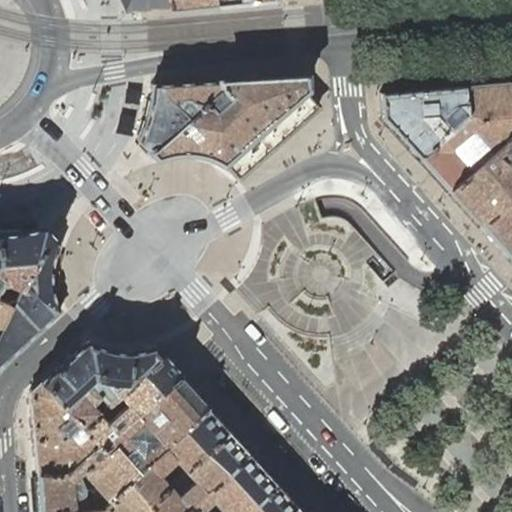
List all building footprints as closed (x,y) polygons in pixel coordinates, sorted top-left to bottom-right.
[(220,89),(149,151),(155,157),(179,152),(202,154),(222,162),(237,180),(320,107),(304,89),(306,88),(305,74),(219,79),(220,89)] [(137,139),(149,151),(220,89),(219,79),(151,83),(150,86),(150,89),(149,92),(149,95),(149,98),(148,102),(147,105),(147,108),(146,111),(145,114),(144,117),(143,120),(142,123),(141,126),(140,130),(139,133),(138,136),(137,139)] [(511,96),(510,80),(461,85),(463,116),(418,156),(449,190),(507,136),(511,131),(511,96)] [(463,116),(461,85),(379,92),(381,115),(418,156),(463,116)] [(511,141),(507,136),(449,190),(479,223),(511,192),(511,141)] [(511,192),(479,223),(502,249),(509,256),(511,253),(511,192)] [(0,291),(1,290),(1,289),(2,288),(2,287),(1,286),(3,285),(4,285),(5,285),(5,284),(6,284),(18,290),(23,281),(35,258),(55,239),(51,234),(49,232),(42,225),(28,229),(17,231),(5,232),(0,232),(0,291)] [(59,244),(55,239),(35,258),(23,281),(55,315),(59,311),(57,306),(56,302),(54,298),(53,293),(52,289),(52,284),(51,279),(51,275),(51,271),(51,268),(52,264),(52,261),(53,258),(54,255),(55,252),(56,250),(58,247),(59,244)] [(0,365),(38,330),(55,315),(23,281),(18,290),(14,300),(13,300),(12,299),(11,299),(10,300),(9,300),(8,300),(7,302),(11,305),(1,324),(0,326),(0,365)] [(0,298),(7,302),(8,300),(9,300),(10,300),(11,299),(12,299),(13,300),(14,300),(18,290),(6,284),(5,284),(5,285),(4,285),(3,285),(1,286),(2,287),(2,288),(1,289),(1,290),(0,291),(0,298)] [(0,298),(0,322),(1,324),(11,305),(7,302),(0,298)] [(85,338),(40,380),(81,424),(96,409),(97,408),(106,400),(117,390),(158,353),(157,353),(151,345),(148,346),(145,347),(142,348),(139,349),(136,350),(133,350),(130,351),(127,351),(124,351),(120,350),(115,350),(110,349),(106,348),(102,346),(97,345),(93,343),(89,341),(85,338)] [(96,409),(81,424),(100,444),(115,430),(134,413),(178,372),(159,351),(157,353),(158,353),(117,390),(106,400),(97,408),(96,409)] [(115,430),(100,444),(98,446),(130,480),(139,471),(138,471),(148,462),(163,448),(164,447),(207,407),(207,408),(209,407),(178,372),(134,413),(115,430)] [(81,424),(40,380),(28,391),(35,474),(67,471),(71,471),(77,466),(98,446),(100,444),(81,424)] [(139,471),(130,480),(149,501),(167,484),(183,470),(227,429),(207,408),(207,407),(164,447),(163,448),(148,462),(138,471),(139,471)] [(247,451),(227,429),(183,470),(167,484),(149,501),(158,511),(181,511),(187,506),(203,492),(247,451)] [(67,471),(35,474),(39,511),(63,510),(70,510),(83,509),(100,508),(104,504),(108,500),(130,480),(98,446),(77,466),(71,471),(67,471)] [(244,511),(276,484),(247,451),(203,492),(187,506),(181,511),(244,511)] [(158,511),(149,501),(130,480),(108,500),(104,504),(109,510),(107,511),(108,511),(158,511)] [(288,511),(296,506),(276,484),(244,511),(288,511)]
